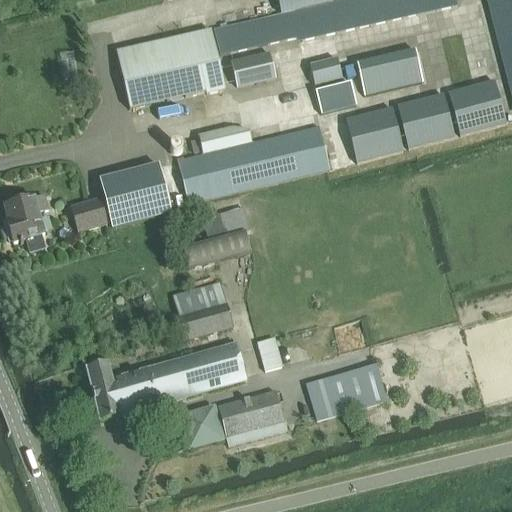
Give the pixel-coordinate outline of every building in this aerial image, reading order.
[(213,33),(219,58),(297,41),(297,45),(457,9),(454,0),(362,0),(333,7),(331,0),(276,0),(281,18),(213,33)] [(511,0),(486,0),(511,101),(511,0)] [(74,35),(42,42),(52,87),(84,80),(74,35)] [(129,112),(205,95),(206,99),(224,94),(210,35),(116,57),(129,112)] [(415,54),(356,68),(364,100),(423,86),(415,54)] [(231,65),(237,90),(275,82),(269,56),(231,65)] [(337,62),(309,69),(314,89),(342,82),(337,62)] [(495,86),(449,98),(460,140),(505,128),(495,86)] [(351,87),(315,96),(321,118),(356,109),(351,87)] [(443,99),(397,112),(408,153),(454,141),(443,99)] [(392,113),(346,125),(357,167),(403,155),(392,113)] [(188,209),(330,175),(327,161),(319,132),(252,147),(251,141),(249,136),(231,133),(198,141),(202,159),(177,165),(188,209)] [(111,231),(171,217),(160,168),(99,183),(111,231)] [(3,232),(7,244),(11,243),(12,245),(17,244),(17,246),(25,244),(29,258),(45,253),(41,240),(44,239),(38,218),(49,215),(45,200),(34,203),(34,202),(8,209),(11,220),(6,222),(8,230),(3,232)] [(98,205),(70,212),(76,235),(104,228),(98,205)] [(219,220),(202,226),(207,247),(183,254),(188,274),(251,256),(246,238),(250,236),(244,213),(219,220)] [(172,301),(185,347),(233,333),(220,288),(172,301)] [(274,343),(256,348),(264,377),(282,372),(274,343)] [(237,349),(113,383),(109,368),(86,374),(100,426),(121,420),(128,423),(136,421),(140,415),(247,386),(237,349)] [(377,368),(306,388),(316,425),(387,405),(377,368)] [(275,396),(217,412),(228,452),(286,437),(275,396)]
